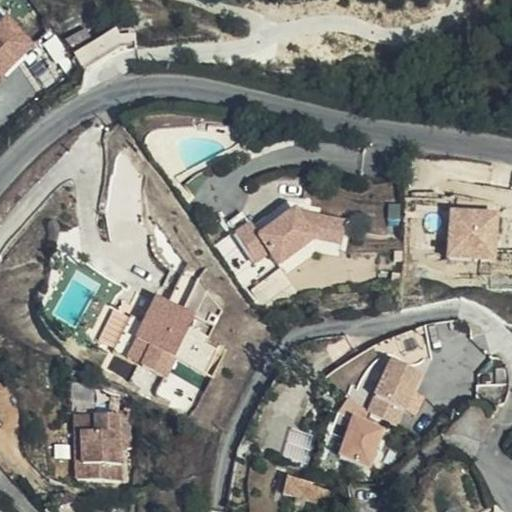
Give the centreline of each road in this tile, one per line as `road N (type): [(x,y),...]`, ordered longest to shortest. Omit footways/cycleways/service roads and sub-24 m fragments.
road 1 (tertiary): [(0,179),(84,106),(162,87),(511,151)]
road 2 (residential): [(511,352),(486,321),(458,311),(302,335),(249,398),(224,455),(218,511)]
